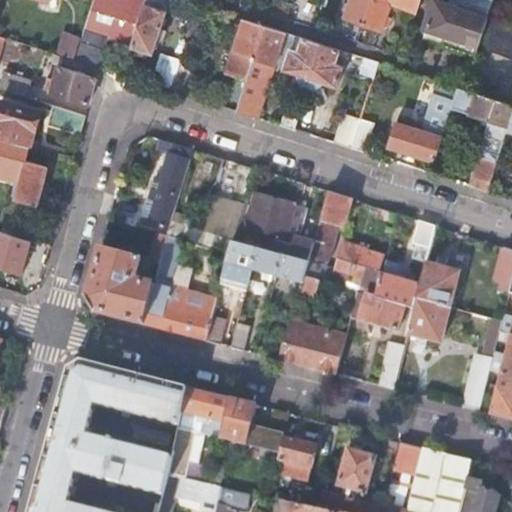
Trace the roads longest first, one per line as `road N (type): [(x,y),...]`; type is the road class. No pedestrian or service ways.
road 1 (residential): [(54,327),(108,127),(122,108),(140,105),(511,224)]
road 2 (residential): [(54,327),(511,446)]
road 3 (residential): [(2,511),(54,327)]
